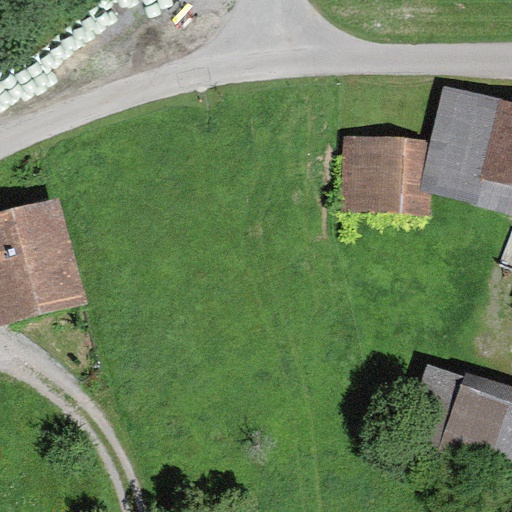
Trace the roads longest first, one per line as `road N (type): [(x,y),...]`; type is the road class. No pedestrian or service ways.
road 1 (unclassified): [(511,57),(281,62),(145,86),(0,141)]
road 2 (track): [(0,354),(73,402),(123,476),(134,511)]
